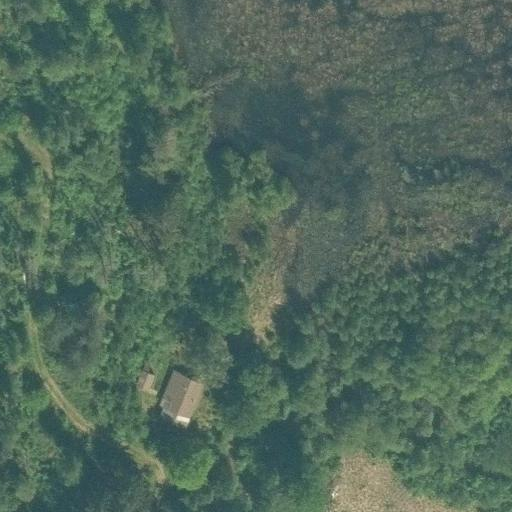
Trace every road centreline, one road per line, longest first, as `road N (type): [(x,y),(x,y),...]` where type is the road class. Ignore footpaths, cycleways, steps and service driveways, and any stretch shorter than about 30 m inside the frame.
road 1 (track): [(0,113),(36,121),(56,147),(35,370),(99,436),(151,466),(146,511)]
road 2 (track): [(150,472),(293,425),(387,438),(411,451),(511,472)]
